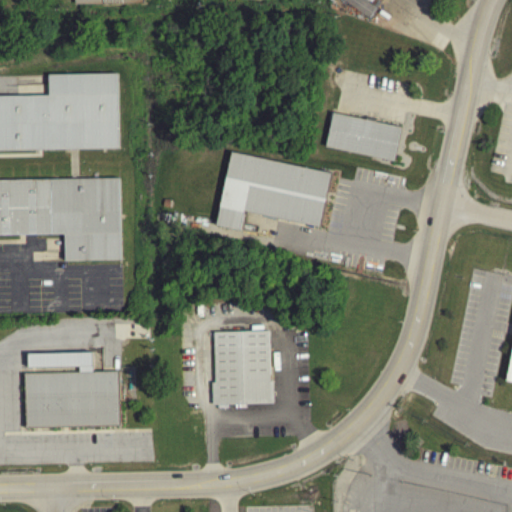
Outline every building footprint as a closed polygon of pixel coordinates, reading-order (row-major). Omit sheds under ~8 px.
[(73,0),(74,8),(142,7),(142,0),(239,0),(240,1),(267,1),(267,0),(73,0)] [(0,153),(0,100),(47,99),(47,79),(115,78),(117,152),(0,153)] [(324,150),(332,116),(400,132),(393,165),(324,150)] [(319,230),(243,214),(239,235),(216,229),(231,156),(330,178),(319,230)] [(0,184),(118,182),(118,264),(64,264),(63,238),(0,238),(0,184)] [(211,408),(210,387),(213,386),(212,337),(267,335),(269,385),(272,386),(273,406),(211,408)] [(25,431),(24,378),(118,374),(118,429),(25,431)]
